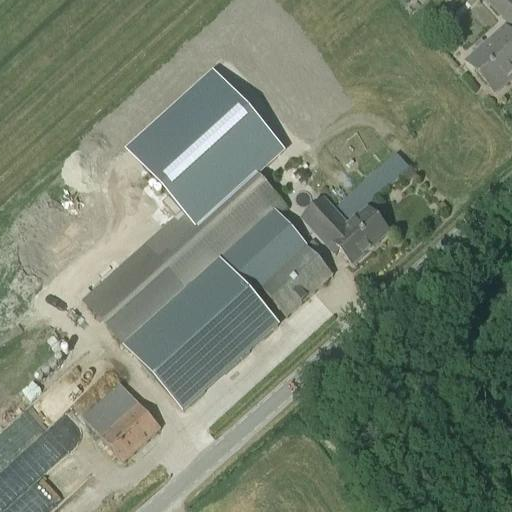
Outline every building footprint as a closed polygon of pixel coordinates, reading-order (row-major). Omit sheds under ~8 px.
[(511,0),(483,0),(511,31),(511,30),(511,0)] [(416,4),(407,13),(410,16),(419,7),(416,4)] [(493,96),(511,78),(511,40),(503,30),(477,54),(465,64),(493,96)] [(351,223),(407,172),(395,158),(339,209),(351,223)] [(288,211),(243,161),(83,304),(182,414),(278,328),(251,298),(260,290),(287,321),(333,279),(279,219),(288,211)] [(349,231),(324,203),(303,222),(336,258),(340,254),(353,268),(389,236),(369,214),(349,231)] [(124,466),(161,432),(120,387),(83,421),(124,466)] [(0,511),(100,511),(113,501),(91,475),(75,488),(52,462),(80,439),(63,419),(0,472),(0,511)]
